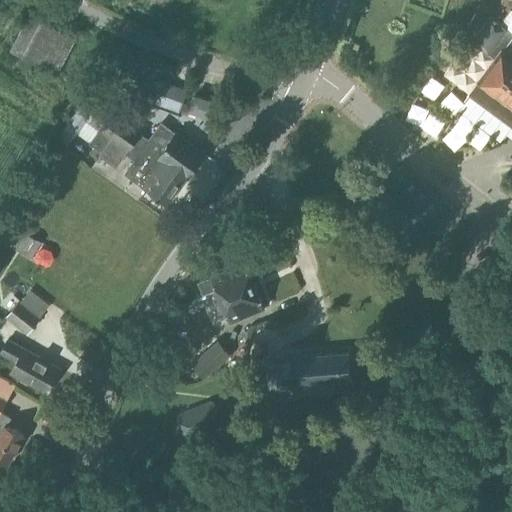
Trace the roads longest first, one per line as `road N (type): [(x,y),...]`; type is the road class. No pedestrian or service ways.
road 1 (tertiary): [(52,511),(152,304),(304,84)]
road 2 (residential): [(511,231),(344,95),(304,84)]
road 3 (residential): [(304,84),(155,45),(67,0)]
